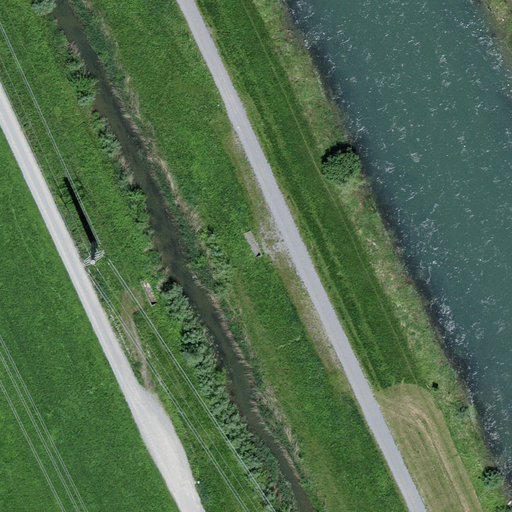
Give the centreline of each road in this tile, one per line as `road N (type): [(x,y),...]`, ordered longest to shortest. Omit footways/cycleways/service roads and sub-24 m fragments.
road 1 (track): [(208,0),(446,511)]
road 2 (track): [(0,105),(190,511)]
